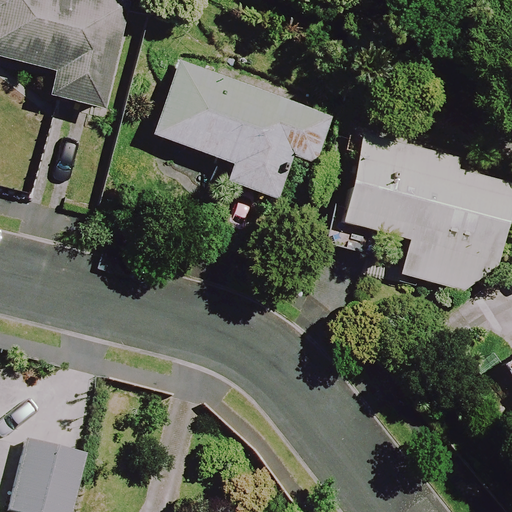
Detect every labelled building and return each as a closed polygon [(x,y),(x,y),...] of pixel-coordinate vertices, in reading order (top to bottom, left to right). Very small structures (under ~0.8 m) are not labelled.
[(124,12),(79,0),(0,0),(0,67),(47,81),(41,105),(95,120),(124,12)] [(326,122),(173,67),(146,142),(228,172),(222,190),(275,209),(291,165),(308,171),(326,122)] [(511,258),(511,178),(357,137),(333,229),(404,248),(395,282),(471,302),(474,289),(502,296),(511,258)] [(511,373),(501,380),(511,396),(511,373)] [(67,511),(77,462),(16,451),(4,511),(67,511)]
